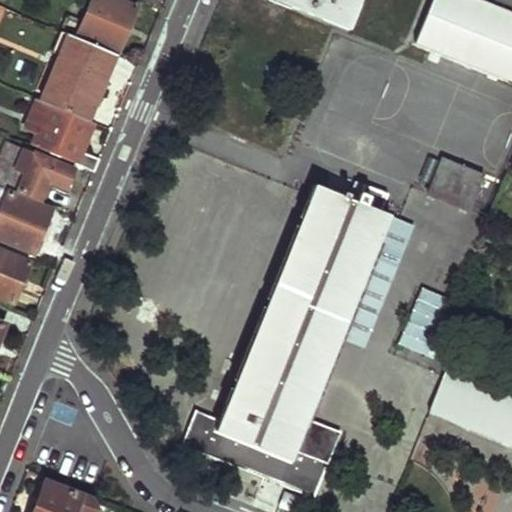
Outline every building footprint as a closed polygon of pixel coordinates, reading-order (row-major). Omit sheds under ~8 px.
[(120,0),(93,0),(79,34),(117,50),(136,7),(120,0)] [(138,0),(162,9),(165,0),(138,0)] [(275,0),(348,30),(360,0),(275,0)] [(511,0),(431,0),(415,42),(511,79),(511,0)] [(69,35),(43,101),(89,119),(116,53),(69,35)] [(39,133),(34,144),(78,161),(77,164),(96,170),(100,158),(82,151),(94,122),(89,119),(43,101),(39,99),(27,128),(39,133)] [(33,177),(28,193),(44,199),(51,180),(68,186),(75,168),(24,148),(16,170),(33,177)] [(444,156),(428,191),(470,210),(486,174),(444,156)] [(28,193),(33,177),(16,170),(9,188),(27,195),(28,193)] [(198,408),(183,444),(314,498),(329,463),(295,449),(340,339),(390,217),(315,186),(220,417),(198,408)] [(0,188),(0,237),(35,251),(51,208),(0,188)] [(390,217),(340,339),(365,349),(414,226),(390,217)] [(0,249),(0,300),(13,306),(31,262),(0,249)] [(428,356),(450,299),(420,288),(398,344),(428,356)] [(511,511),(511,400),(443,374),(426,418),(511,451),(511,511)] [(38,503),(34,511),(75,511),(78,506),(93,511),(97,501),(42,479),(33,500),(38,503)] [(97,501),(93,511),(104,510),(97,501)]
